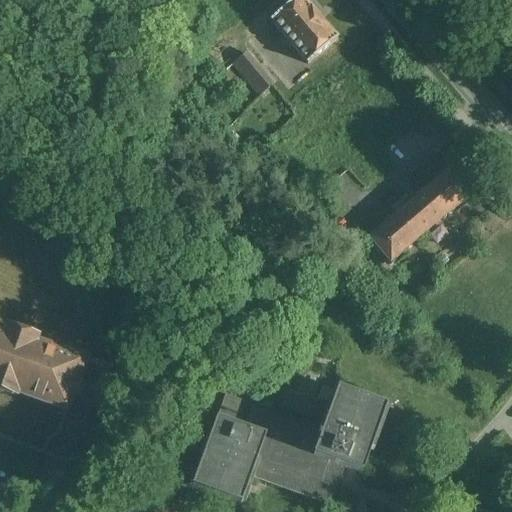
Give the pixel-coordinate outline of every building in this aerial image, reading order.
[(338,38),(304,0),(292,0),(269,20),(308,65),(338,38)] [(275,84),(247,51),(231,64),(258,97),(275,84)] [(456,178),(448,170),(421,192),(443,218),(470,195),(462,186),(456,178)] [(469,180),(462,173),(456,178),(462,186),(469,180)] [(421,192),(395,215),(417,240),(443,218),(421,192)] [(417,240),(395,215),(369,238),(390,263),(417,240)] [(39,338),(7,326),(5,331),(0,329),(0,392),(16,398),(19,394),(67,411),(72,398),(74,399),(79,385),(76,383),(85,360),(38,342),(39,338)] [(386,406),(337,389),(321,431),(313,456),(344,467),(362,473),(386,406)] [(321,431),(252,405),(244,429),(265,437),(251,476),(330,505),(344,467),(313,456),(321,431)] [(244,429),(216,419),(191,486),(241,504),(251,476),(265,437),(244,429)] [(153,462),(123,452),(118,466),(133,471),(122,502),(138,507),(153,462)]
